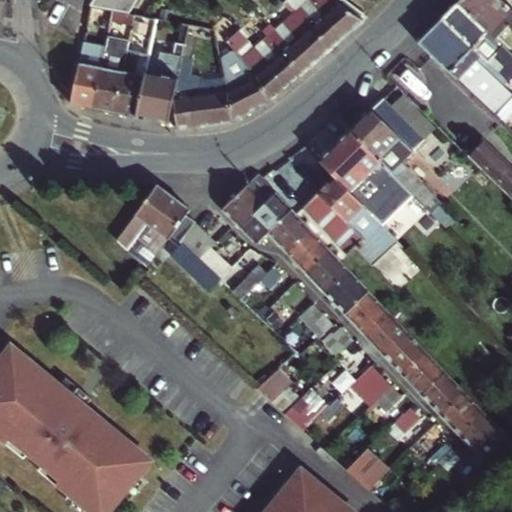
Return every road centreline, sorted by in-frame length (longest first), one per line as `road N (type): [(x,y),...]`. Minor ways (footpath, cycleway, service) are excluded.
road 1 (residential): [(222,150),(299,111),(414,0)]
road 2 (residential): [(6,171),(61,162),(174,163),(222,150)]
road 3 (residential): [(222,150),(81,131),(56,118),(40,95)]
road 4 (unknown): [(76,162),(82,190),(135,270),(143,301),(139,338)]
road 5 (unknown): [(395,19),(511,141)]
